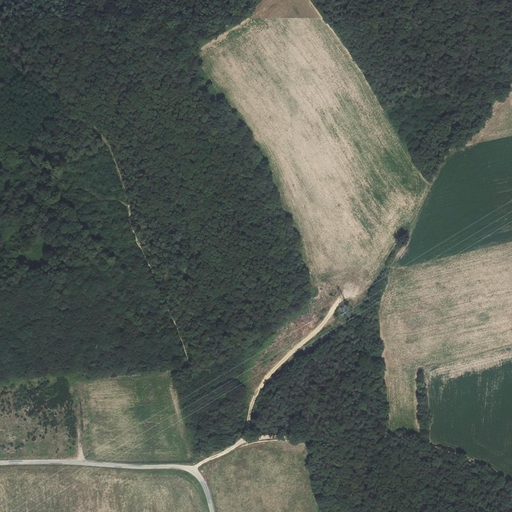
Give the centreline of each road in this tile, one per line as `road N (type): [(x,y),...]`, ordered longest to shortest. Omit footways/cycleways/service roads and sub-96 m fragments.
road 1 (track): [(308,0),(361,68),(422,172),(423,189),(369,281),(260,383),(246,441)]
road 2 (track): [(191,469),(246,441),(332,427),(379,431),(452,454),(511,486)]
road 3 (unclassified): [(212,511),(203,484),(185,467),(0,464)]
